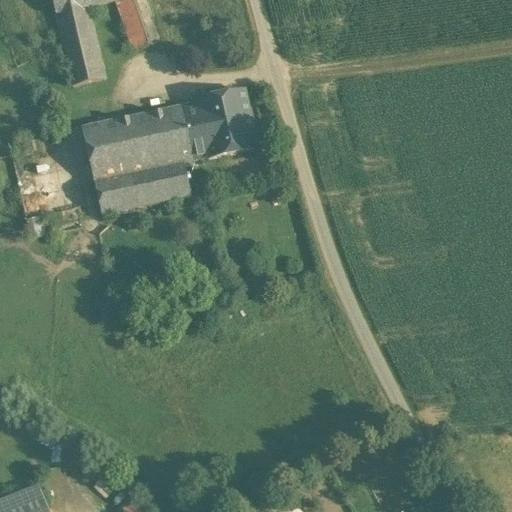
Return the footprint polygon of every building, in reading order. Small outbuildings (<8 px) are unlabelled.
[(51,0),(56,17),(88,10),(117,3),(129,0),(51,0)] [(133,0),(129,0),(117,3),(133,51),(149,45),(133,0)] [(88,10),(56,17),(73,89),(105,81),(88,10)] [(245,93),(195,104),(196,106),(208,160),(208,162),(258,151),(245,93)] [(196,106),(82,131),(95,185),(184,166),(208,160),(196,106)] [(184,166),(95,185),(102,218),(191,198),(184,166)] [(46,511),(38,490),(0,504),(0,511),(46,511)]
